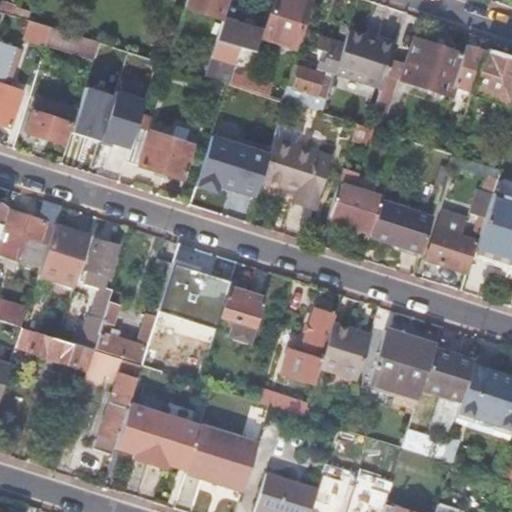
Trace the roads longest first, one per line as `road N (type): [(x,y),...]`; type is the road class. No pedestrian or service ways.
road 1 (residential): [(511,335),(0,174)]
road 2 (residential): [(0,470),(127,511)]
